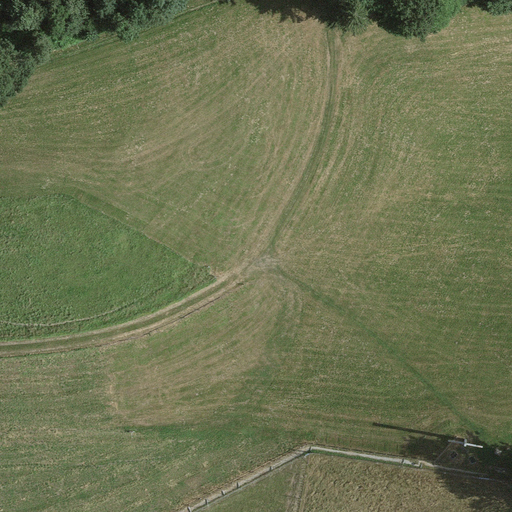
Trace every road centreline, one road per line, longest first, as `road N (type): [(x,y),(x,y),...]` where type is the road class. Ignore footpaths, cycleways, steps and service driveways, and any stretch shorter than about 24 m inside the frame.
road 1 (track): [(258,271),(155,330),(64,352),(0,355)]
road 2 (track): [(0,66),(242,0)]
